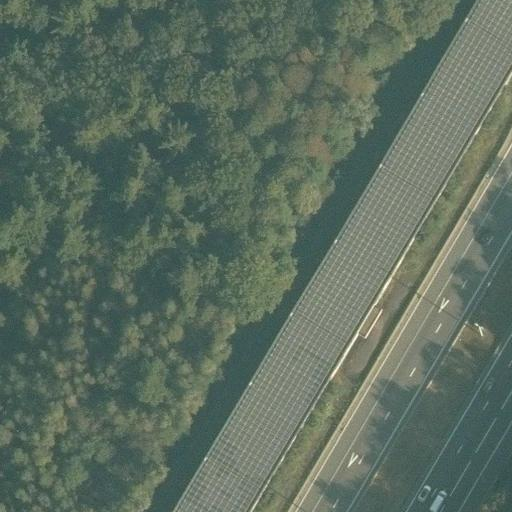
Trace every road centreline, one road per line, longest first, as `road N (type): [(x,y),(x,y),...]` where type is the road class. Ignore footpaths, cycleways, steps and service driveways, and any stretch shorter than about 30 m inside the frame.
road 1 (track): [(161,511),(464,0)]
road 2 (motorway): [(511,199),(327,511)]
road 3 (motorway): [(426,511),(511,366)]
